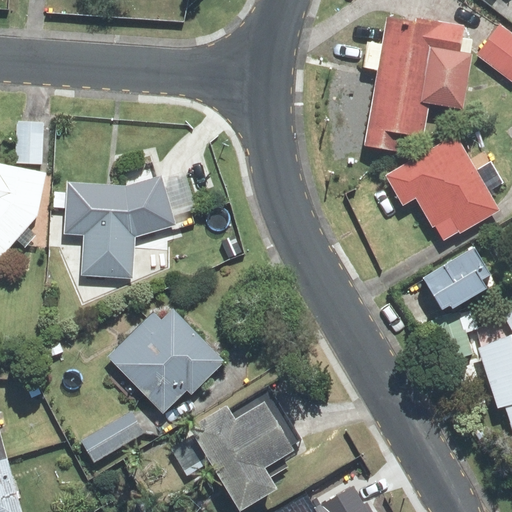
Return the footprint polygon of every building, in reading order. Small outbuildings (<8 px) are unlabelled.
[(409,132),(431,134),(434,104),(471,108),(476,52),(467,51),(470,21),(396,13),(393,40),(372,38),(369,66),(380,67),(372,143),(407,146),(409,132)] [(511,27),(505,22),(480,56),(511,79),(511,27)] [(492,213),(451,146),(383,187),(396,209),(412,200),(438,245),(492,213)] [(0,261),(42,215),(52,173),(4,162),(3,168),(0,167),(0,261)] [(136,278),(138,237),(179,227),(167,179),(136,186),(76,183),(74,233),(90,233),(87,275),(136,278)] [(494,284),(475,253),(417,287),(436,319),(494,284)] [(198,389),(226,361),(178,314),(169,322),(161,314),(119,357),(170,408),(193,385),(198,389)] [(511,316),(502,322),(511,339),(511,342),(480,353),(510,445),(511,444),(511,316)] [(451,318),(429,325),(443,366),(465,359),(451,318)] [(233,407),(201,427),(250,507),(285,486),(272,466),(302,448),(274,401),(241,421),(233,407)] [(136,410),(83,442),(95,462),(148,431),(136,410)] [(27,511),(0,419),(0,511),(27,511)] [(377,511),(358,479),(316,503),(321,511),(377,511)]
